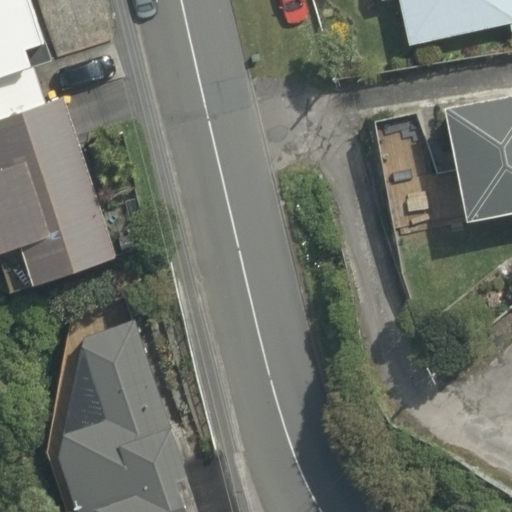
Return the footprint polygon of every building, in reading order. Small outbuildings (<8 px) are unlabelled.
[(0,0),(0,111),(67,86),(71,81),(90,74),(61,0),(0,0)] [(511,22),(511,0),(376,0),(382,41),(511,22)] [(0,125),(7,150),(0,152),(0,215),(18,263),(46,252),(59,286),(130,259),(67,86),(0,111),(0,125)] [(511,86),(414,104),(435,216),(511,202),(511,86)] [(211,511),(122,306),(52,337),(92,429),(65,441),(96,511),(211,511)]
